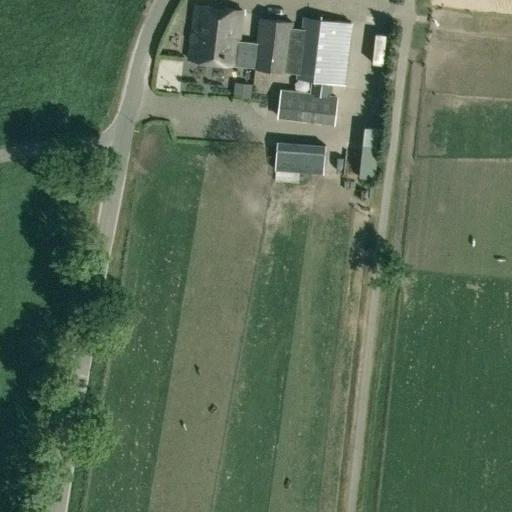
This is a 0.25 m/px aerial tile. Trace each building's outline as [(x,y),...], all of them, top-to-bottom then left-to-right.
[(195,3),(189,49),(188,58),(235,63),(242,9),(195,3)] [(252,66),(286,70),(293,17),(258,13),(252,66)] [(337,19),(303,15),(296,77),(330,82),(337,19)] [(246,92),(247,79),(232,77),(231,90),(246,92)] [(328,120),(329,95),(277,90),(275,116),(328,120)] [(361,176),(376,177),(380,129),(365,127),(361,176)] [(325,143),(278,144),(276,144),(273,171),(321,177),(325,143)]
